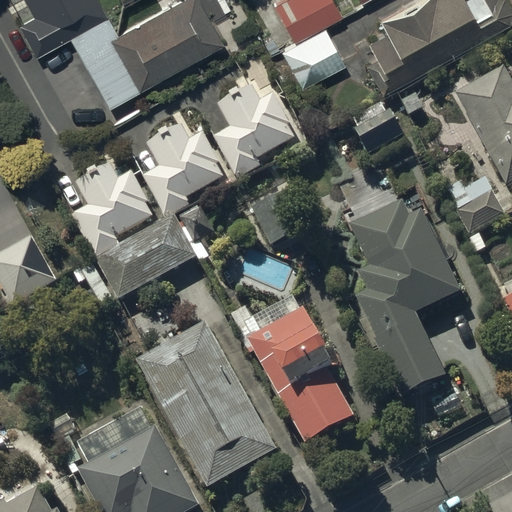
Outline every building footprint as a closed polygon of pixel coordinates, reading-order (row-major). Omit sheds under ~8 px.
[(99,0),(27,0),(33,10),(18,18),(34,48),(68,29),(108,100),(223,36),(217,25),(236,14),(227,0),(163,0),(114,27),(99,0)] [(333,0),(282,0),(274,5),(295,41),(325,25),(342,15),(333,0)] [(364,60),(383,94),(511,20),(511,10),(506,0),(418,0),(381,21),(387,32),(367,43),(374,54),(364,60)] [(295,41),(281,49),(301,84),(344,59),(325,25),(295,41)] [(511,76),(506,66),(457,93),(507,185),(511,181),(511,76)] [(233,133),(217,141),(238,180),(259,169),(256,162),(292,143),(285,129),(289,127),(274,98),(261,105),(253,91),(220,109),(233,133)] [(360,126),(356,129),(370,154),(404,135),(389,110),(386,112),(382,103),(355,118),(360,126)] [(163,172),(147,180),(168,219),(189,208),(186,201),(222,182),(215,168),(219,166),(204,138),(191,144),(183,130),(150,148),(163,172)] [(92,210),(77,218),(97,257),(119,246),(115,239),(151,220),(144,207),(148,205),(132,176),(120,183),(112,168),(79,186),(92,210)] [(459,209),(456,210),(470,235),(506,215),(495,195),(496,195),(494,190),(493,190),(487,178),(466,190),(461,181),(448,189),(459,209)] [(286,190),(253,207),(272,244),(305,226),(286,190)] [(405,205),(353,231),(373,272),(361,278),(370,296),(359,301),(381,345),(377,347),(404,401),(449,379),(419,318),(464,295),(424,215),(413,220),(405,205)] [(173,223),(98,264),(118,302),(194,260),(173,223)] [(33,243),(0,261),(0,285),(11,306),(55,282),(33,243)] [(113,297),(95,265),(84,271),(81,267),(74,271),(81,284),(88,280),(102,304),(113,297)] [(252,354),(258,351),(307,443),(356,417),(331,370),(342,365),(333,348),(331,349),(308,307),(304,309),(296,295),(238,327),(252,354)] [(211,337),(145,373),(210,490),(276,454),(211,337)] [(188,511),(201,505),(156,426),(153,428),(142,407),(106,427),(105,425),(91,432),(93,435),(79,442),(91,463),(80,469),(103,511),(188,511)] [(0,511),(59,511),(58,510),(53,511),(40,488),(9,505),(6,500),(0,503),(0,511)]
